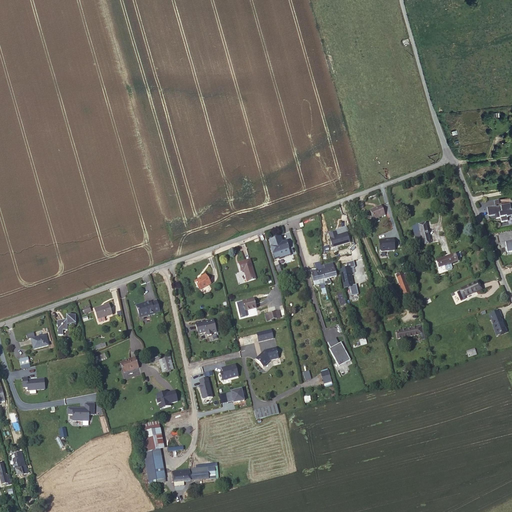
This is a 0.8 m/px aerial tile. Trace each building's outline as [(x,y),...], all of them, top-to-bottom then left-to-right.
[(502,226),(511,224),(511,208),(511,209),(509,198),(486,202),(489,218),(500,216),(502,226)] [(374,220),(385,215),(381,206),(370,210),(374,220)] [(423,244),(430,243),(425,224),(413,227),(414,234),(421,232),(423,244)] [(336,231),(328,233),(332,247),(350,242),(347,231),(337,234),(336,231)] [(286,242),(282,243),(280,238),(269,241),(271,247),(270,247),(273,254),(289,249),(286,242)] [(395,250),(395,239),(380,239),(380,250),(395,250)] [(460,253),(436,262),(438,269),(459,262),(458,258),(461,257),(460,253)] [(247,282),(256,279),(250,260),(239,264),(241,272),(244,271),(247,282)] [(334,267),(322,270),(323,273),(322,274),(323,280),(337,276),(334,267)] [(322,270),(321,270),(320,270),(320,268),(316,269),(317,271),(311,273),(314,282),(323,280),(322,274),(323,273),(322,270)] [(355,273),(353,268),(342,271),(345,287),(350,286),(348,274),(355,273)] [(201,277),(202,278),(194,282),(199,290),(211,284),(205,274),(201,277)] [(408,288),(404,278),(398,280),(402,290),(408,288)] [(476,291),(481,289),(478,282),(461,290),(464,297),(476,291)] [(315,309),(316,309),(319,308),(316,300),(314,288),(310,289),(312,301),(315,309)] [(410,294),(408,288),(402,290),(405,296),(410,294)] [(343,312),(348,310),(342,293),(337,295),(343,312)] [(245,311),(256,308),(254,299),(243,302),(245,311)] [(139,317),(147,314),(149,315),(154,314),(154,313),(160,312),(157,301),(151,302),(146,303),(142,304),(140,304),(136,305),(139,317)] [(104,317),(112,315),(109,304),(94,309),(98,319),(104,317)] [(275,312),(268,314),(270,320),(277,318),(275,312)] [(497,335),(506,332),(500,318),(502,318),(499,312),(490,315),(492,321),(497,335)] [(322,318),(319,319),(322,329),(328,327),(324,315),(321,316),(322,318)] [(76,325),(76,316),(66,316),(67,321),(57,321),(58,336),(63,335),(63,331),(67,330),(67,325),(76,325)] [(216,332),(213,320),(209,321),(208,323),(206,323),(206,322),(204,322),(203,321),(195,323),(198,335),(206,333),(207,335),(208,336),(211,335),(212,334),(212,333),(216,332)] [(419,335),(417,328),(396,332),(397,339),(419,335)] [(258,333),(260,342),(274,338),(272,330),(258,333)] [(34,350),(48,346),(46,335),(31,339),(34,350)] [(327,342),(339,365),(350,360),(341,342),(339,343),(336,337),(327,342)] [(267,350),(257,360),(265,368),(272,360),(279,358),(277,348),(267,350)] [(98,363),(108,358),(105,353),(95,357),(98,363)] [(159,355),(147,359),(149,365),(161,360),(159,355)] [(29,364),(28,358),(19,360),(21,366),(29,364)] [(124,373),(138,368),(135,358),(121,363),(124,373)] [(171,369),(168,358),(161,360),(164,371),(171,369)] [(306,381),(312,379),(309,370),(303,372),(306,381)] [(325,386),(333,384),(329,370),(321,372),(325,386)] [(27,387),(28,391),(45,389),(44,376),(22,379),(23,388),(27,387)] [(208,378),(200,380),(201,386),(200,386),(203,400),(213,398),(208,378)] [(173,388),(155,396),(161,409),(179,401),(173,388)] [(72,414),(72,421),(89,421),(89,414),(94,414),(94,402),(85,402),(85,407),(67,406),(67,414),(72,414)] [(254,409),(256,419),(279,414),(277,405),(254,409)] [(138,426),(144,452),(159,449),(153,423),(138,426)] [(156,475),(163,474),(159,450),(144,454),(150,485),(153,484),(152,480),(156,479),(156,475)] [(23,457),(17,458),(13,459),(15,465),(13,465),(14,470),(16,470),(18,476),(23,475),(28,473),(27,467),(25,467),(23,457)] [(7,486),(12,485),(9,474),(6,475),(3,466),(0,467),(0,475),(2,484),(6,483),(7,486)] [(174,483),(184,482),(209,479),(208,469),(172,473),(174,483)]
